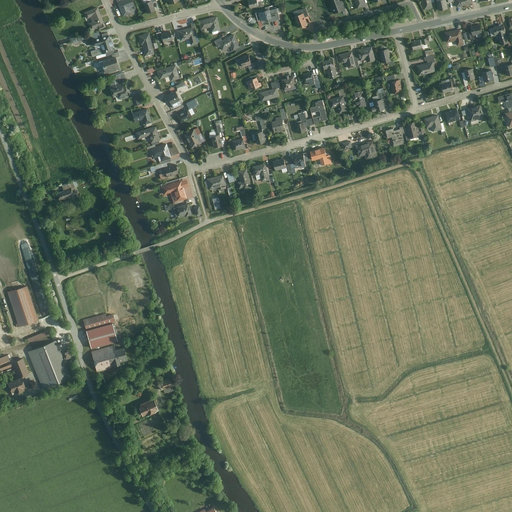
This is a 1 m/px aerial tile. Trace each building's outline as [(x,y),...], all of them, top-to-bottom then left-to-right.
[(134,0),(125,0),(117,3),(123,17),(131,14),(129,8),(136,5),(134,0)] [(257,0),(250,0),(248,1),(250,10),(259,7),(257,0)] [(341,0),(329,0),(334,14),(345,10),(341,0)] [(364,0),(348,0),(350,2),(355,0),(358,9),(366,6),(364,0)] [(431,0),(422,0),(424,11),(433,9),(431,0)] [(448,9),(446,0),(442,0),(438,1),(440,11),(448,9)] [(152,1),(143,4),(147,14),(155,11),(152,1)] [(98,7),(84,13),(87,19),(90,17),(92,22),(89,23),(91,30),(97,27),(99,30),(106,28),(98,7)] [(273,18),(268,19),(269,23),(280,19),(277,9),(270,11),(273,18)] [(270,10),(258,13),(261,22),(268,19),(273,18),(270,11),(270,10)] [(304,14),(294,17),(298,28),(308,25),(304,14)] [(217,17),(199,22),(201,30),(210,28),(211,33),(221,30),(217,17)] [(481,25),(471,27),(473,36),(483,33),(481,25)] [(504,26),(493,29),(495,36),(499,36),(501,45),(508,44),(504,26)] [(192,28),(178,32),(181,42),(189,39),(191,46),(197,44),(192,28)] [(461,29),(445,33),(447,43),(456,41),(457,46),(464,45),(461,29)] [(172,41),(170,32),(161,34),(163,43),(172,41)] [(150,34),(139,36),(141,45),(143,45),(145,56),(154,54),(150,34)] [(241,47),(235,35),(219,43),(223,50),(231,47),(233,51),(241,47)] [(110,36),(92,41),(93,46),(104,43),(105,50),(102,51),(103,54),(114,51),(110,36)] [(421,41),(412,43),(414,51),(422,49),(421,41)] [(372,46),(358,50),(361,61),(367,60),(368,62),(376,60),(372,46)] [(393,64),(389,49),(378,52),(382,64),(387,62),(388,66),(393,64)] [(352,52),(339,56),(341,64),(347,62),(349,69),(357,67),(352,52)] [(249,56),(241,59),(243,67),(252,64),(249,56)] [(434,56),(425,58),(425,62),(428,61),(428,64),(434,62),(435,62),(434,56)] [(116,57),(102,61),(105,73),(120,69),(116,57)] [(192,62),(193,67),(203,64),(201,59),(192,62)] [(333,59),(322,62),(324,70),(327,69),(330,79),(338,77),(333,59)] [(428,64),(417,66),(419,76),(436,72),(434,62),(428,64)] [(176,65),(157,71),(160,80),(170,77),(171,81),(180,79),(176,65)] [(473,69),(464,71),(466,81),(475,79),(473,69)] [(492,71),(482,73),(485,82),(494,80),(492,71)] [(117,83),(127,80),(126,72),(115,75),(117,83)] [(313,72),(303,75),(305,83),(315,80),(313,72)] [(294,77),(282,80),(285,91),(297,88),(294,77)] [(258,78),(249,81),(252,90),(262,87),(261,83),(259,83),(258,78)] [(403,93),(400,80),(390,83),(394,95),(403,93)] [(452,82),(442,85),(444,94),(454,91),(452,82)] [(123,87),(122,83),(110,87),(113,98),(119,96),(119,98),(129,95),(126,86),(123,87)] [(277,89),(259,94),(262,103),(279,98),(277,89)] [(363,91),(350,94),(353,103),(356,102),(358,109),(367,106),(363,91)] [(176,92),(168,95),(170,104),(179,102),(176,92)] [(511,93),(498,97),(500,103),(506,102),(507,108),(511,106),(511,93)] [(135,95),(138,105),(144,103),(141,94),(135,95)] [(344,96),(329,100),(331,109),(337,107),(340,115),(348,112),(344,96)] [(386,110),(383,99),(374,101),(375,107),(372,108),(373,113),(386,110)] [(324,100),(315,103),(316,106),(310,108),(312,114),(320,111),(322,116),(313,119),(315,124),(330,119),(324,100)] [(482,105),(468,109),(471,122),(485,118),(482,105)] [(148,109),(132,114),(135,123),(144,120),(145,125),(152,122),(148,109)] [(461,120),(458,110),(446,114),(448,123),(461,120)] [(189,111),(177,114),(179,124),(192,120),(189,111)] [(264,114),(256,116),(257,121),(261,120),(263,129),(268,128),(264,114)] [(439,116),(424,119),(427,129),(432,127),(433,132),(442,130),(439,116)] [(282,120),(272,123),(275,134),(285,131),(282,120)] [(420,136),(416,122),(406,125),(410,139),(420,136)] [(304,123),(295,125),(298,135),(307,132),(304,123)] [(156,127),(136,133),(138,140),(148,137),(151,144),(161,141),(156,127)] [(394,129),(386,131),(388,139),(392,138),(394,147),(405,144),(401,129),(394,131),(394,129)] [(196,130),(185,134),(190,149),(201,146),(196,130)] [(263,132),(254,134),(257,145),(266,143),(263,132)] [(219,136),(210,138),(213,149),(222,146),(219,136)] [(243,139),(232,142),(235,152),(246,148),(243,139)] [(350,142),(342,144),(344,150),(352,148),(350,142)] [(356,146),(359,157),(370,154),(371,159),(378,157),(374,142),(356,146)] [(167,144),(149,150),(152,159),(160,157),(162,162),(172,158),(167,144)] [(324,148),(311,152),(313,160),(320,159),(322,166),(329,164),(324,148)] [(303,154),(293,156),(296,165),(306,163),(303,154)] [(285,159),(274,162),(276,171),(287,168),(286,165),(285,159)] [(293,163),(286,165),(287,168),(289,174),(296,172),(293,163)] [(266,164),(253,167),(255,177),(260,175),(262,182),(270,180),(266,164)] [(176,165),(164,168),(167,177),(178,174),(176,165)] [(247,170),(238,172),(241,182),(237,183),(239,189),(242,188),(243,191),(252,189),(247,170)] [(232,173),(227,175),(230,188),(235,186),(232,173)] [(223,176),(207,180),(210,191),(226,187),(223,176)] [(187,180),(162,187),(164,195),(171,193),(173,202),(187,198),(184,189),(189,187),(187,180)] [(73,182),(62,186),(64,191),(71,189),(75,187),(73,182)] [(64,191),(57,193),(60,202),(74,197),(71,189),(64,191)] [(189,204),(177,207),(180,217),(186,215),(186,217),(192,215),(189,204)] [(198,215),(203,214),(201,205),(195,207),(198,215)] [(27,287),(8,292),(19,326),(38,321),(27,287)] [(106,314),(83,320),(86,330),(87,329),(112,322),(115,322),(113,314),(106,316),(106,314)] [(89,334),(87,335),(91,349),(118,341),(112,322),(87,329),(89,334)] [(57,340),(28,352),(42,389),(71,378),(57,340)] [(114,345),(91,352),(96,372),(111,368),(111,365),(128,361),(124,347),(115,349),(114,345)] [(23,359),(11,363),(17,378),(29,374),(23,359)] [(22,378),(8,383),(11,393),(15,392),(15,394),(25,390),(24,388),(26,388),(22,378)] [(166,393),(176,390),(172,378),(163,381),(166,393)] [(154,398),(140,404),(141,406),(139,407),(143,417),(159,410),(154,398)]
